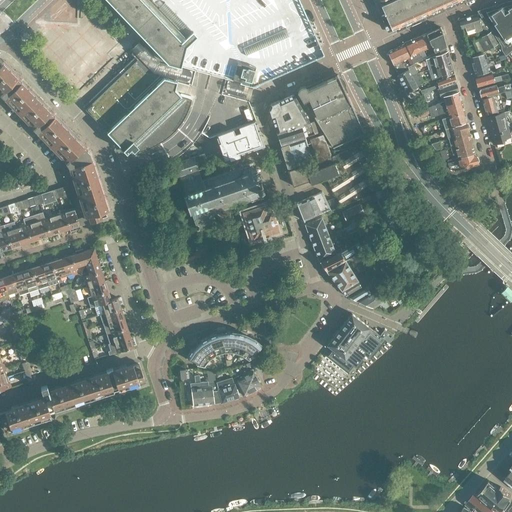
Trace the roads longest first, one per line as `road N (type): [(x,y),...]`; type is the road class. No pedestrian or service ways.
road 1 (unclassified): [(169,336),(104,149),(3,38)]
road 2 (unclassified): [(168,421),(233,411),(270,395),(328,325),(332,303)]
road 3 (tertiary): [(315,0),(365,103),(405,159)]
road 4 (unclassified): [(0,465),(62,437),(168,421)]
road 5 (tertiary): [(405,159),(343,0)]
road 6 (unclassified): [(448,15),(492,171)]
road 7 (unclassified): [(169,336),(318,287)]
road 8 (tertiary): [(405,159),(511,273)]
road 9 (unclassified): [(146,352),(0,404)]
road 10 (residential): [(0,198),(58,179),(0,113)]
road 11 (unknown): [(203,50),(208,82),(239,42),(275,20),(279,0)]
road 12 (unclassified): [(318,287),(274,151)]
